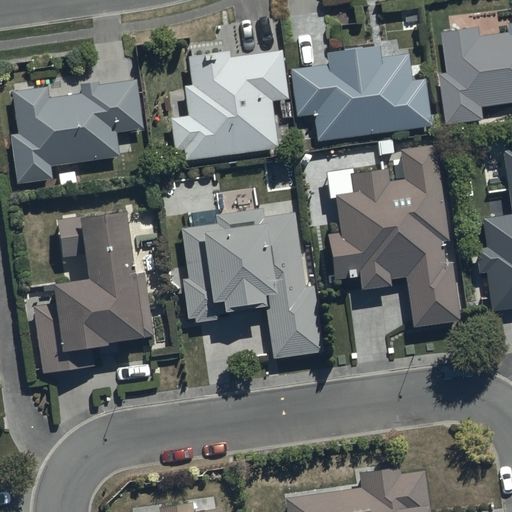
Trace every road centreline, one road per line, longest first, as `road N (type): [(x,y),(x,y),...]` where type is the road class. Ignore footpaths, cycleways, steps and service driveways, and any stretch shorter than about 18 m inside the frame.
road 1 (residential): [(71,473),(121,437),(438,392),(468,393),(511,420)]
road 2 (residential): [(0,296),(22,425),(71,473)]
